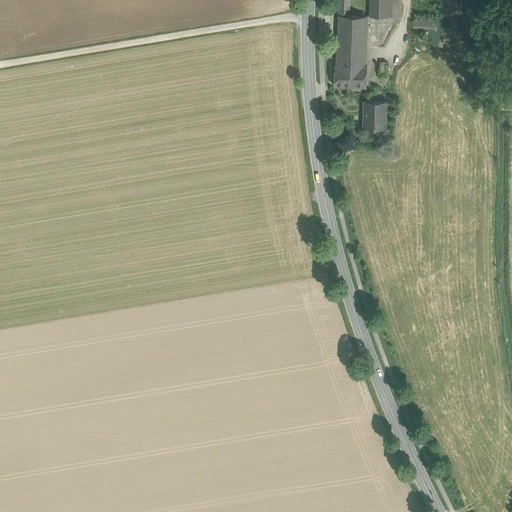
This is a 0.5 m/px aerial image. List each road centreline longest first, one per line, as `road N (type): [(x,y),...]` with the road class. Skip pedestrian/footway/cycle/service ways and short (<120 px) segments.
road 1 (secondary): [(439,511),(357,324),(333,239),(309,87),(309,0)]
road 2 (track): [(309,15),(0,67)]
